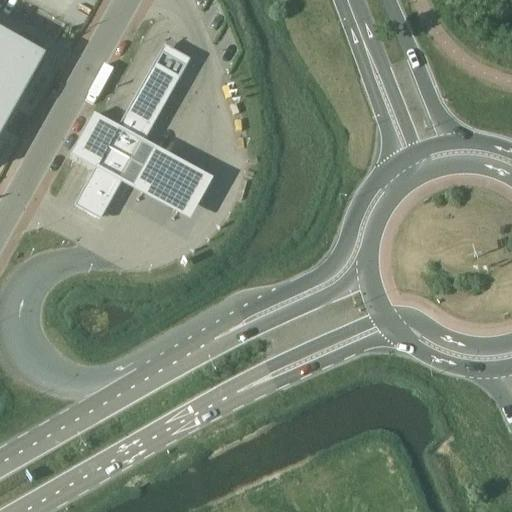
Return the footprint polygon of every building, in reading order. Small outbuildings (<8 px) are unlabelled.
[(0,137),(42,62),(0,38),(0,137)] [(181,67),(160,56),(153,69),(178,83),(186,69),(181,67)] [(153,69),(126,114),(152,129),(178,83),(153,69)] [(117,131),(93,173),(76,205),(102,218),(120,187),(143,145),(152,129),(126,114),(117,131)] [(82,167),(93,173),(117,131),(105,125),(99,121),(93,118),(70,160),(76,163),(82,167)] [(210,183),(143,145),(120,187),(186,225),(210,183)]
